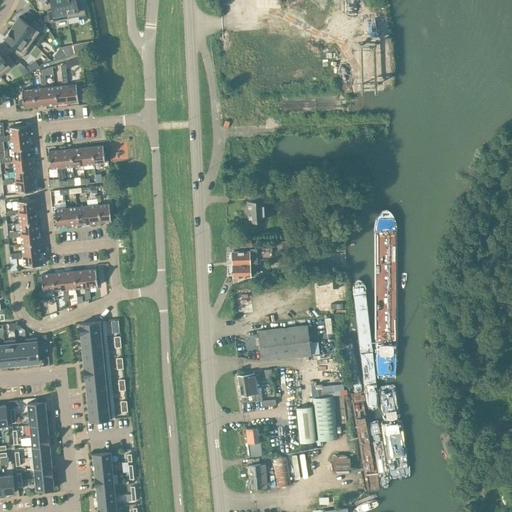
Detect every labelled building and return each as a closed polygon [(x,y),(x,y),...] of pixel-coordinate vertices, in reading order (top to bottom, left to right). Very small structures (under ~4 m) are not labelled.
[(55,21),(67,18),(63,0),(50,0),(53,9),(47,10),(49,22),(55,21)] [(85,14),(83,3),(77,4),(76,0),(63,0),(67,18),(80,16),(85,14)] [(44,27),(34,21),(31,25),(18,16),(11,26),(33,42),(44,27)] [(7,28),(3,34),(5,35),(4,37),(16,46),(13,51),(22,57),(33,42),(11,27),(9,30),(7,28)] [(81,52),(79,43),(73,45),(75,54),(81,52)] [(16,64),(9,55),(4,59),(0,54),(0,74),(1,76),(16,64)] [(76,84),(65,85),(67,102),(78,101),(76,84)] [(65,85),(54,86),(56,103),(67,102),(65,85)] [(54,86),(44,87),(45,104),(56,103),(54,86)] [(44,87),(33,88),(35,105),(45,104),(44,87)] [(35,105),(33,88),(22,90),(23,107),(35,105)] [(11,138),(28,136),(26,125),(9,127),(11,138)] [(11,138),(12,148),(29,147),(28,136),(11,138)] [(103,145),(92,146),(93,163),(94,163),(105,162),(103,145)] [(92,146),(81,147),(83,164),(93,163),(92,146)] [(12,148),(13,159),(30,157),(29,147),(12,148)] [(81,147),(70,148),(72,165),(83,164),(81,147)] [(70,148),(59,149),(61,166),(72,165),(70,148)] [(61,166),(59,149),(48,150),(50,167),(61,166)] [(13,159),(14,170),(31,168),(30,157),(13,159)] [(14,170),(15,181),(32,179),(31,168),(14,170)] [(33,190),(32,179),(15,181),(16,192),(21,191),(33,190)] [(251,201),(249,201),(249,220),(264,220),(264,201),(262,201),(262,194),(251,195),(251,201)] [(19,211),(36,210),(34,198),(18,200),(19,211)] [(109,203),(98,204),(100,221),(111,220),(109,203)] [(98,204),(87,205),(89,223),(100,221),(98,204)] [(87,205),(77,207),(78,224),(89,223),(87,205)] [(77,207),(66,208),(68,225),(78,224),(77,207)] [(68,225),(66,208),(55,209),(56,226),(68,225)] [(19,211),(20,222),(37,220),(36,210),(19,211)] [(20,222),(21,233),(38,231),(37,220),(20,222)] [(21,233),(22,244),(39,242),(38,231),(21,233)] [(228,237),(229,248),(251,247),(251,236),(228,237)] [(22,244),(23,254),(40,253),(39,242),(22,244)] [(232,258),(232,264),(256,263),(256,248),(250,248),(250,250),(232,251),(232,253),(230,254),(231,257),(232,258)] [(41,264),(40,253),(23,254),(24,265),(30,265),(40,264),(41,264)] [(257,275),(256,263),(232,264),(232,270),(231,271),(231,274),(233,275),(233,276),(250,276),(257,275)] [(95,269),(84,270),(86,287),(97,286),(95,269)] [(84,270),(74,271),(75,288),(86,287),(84,270)] [(74,271),(63,272),(65,289),(75,288),(74,271)] [(63,272),(52,273),(54,290),(65,289),(63,272)] [(272,272),(259,273),(260,282),(272,281),(272,272)] [(41,276),(37,276),(37,281),(42,281),(43,291),(54,290),(52,273),(41,274),(41,276)] [(103,332),(102,321),(79,323),(81,334),(103,332)] [(257,330),(261,361),(311,355),(307,325),(257,330)] [(104,343),(103,332),(81,334),(82,345),(104,343)] [(37,337),(26,338),(28,362),(39,361),(37,337)] [(28,362),(26,338),(25,338),(26,342),(16,343),(15,339),(17,363),(28,362)] [(17,363),(15,339),(4,340),(7,364),(17,363)] [(105,353),(104,343),(82,345),(83,356),(105,353)] [(106,364),(105,353),(83,356),(84,366),(106,364)] [(108,375),(106,364),(84,366),(85,377),(108,375)] [(271,368),(264,369),(265,377),(272,376),(271,368)] [(238,375),(242,401),(261,399),(258,374),(255,375),(255,373),(238,375)] [(109,386),(108,375),(85,377),(86,388),(109,386)] [(110,396),(109,386),(86,388),(87,399),(110,396)] [(111,407),(110,396),(87,399),(88,409),(111,407)] [(333,396),(313,398),(317,440),(337,437),(333,396)] [(27,403),(28,414),(46,412),(45,401),(27,403)] [(313,406),(297,408),(301,441),(316,440),(313,406)] [(112,418),(111,407),(88,409),(89,421),(112,418)] [(47,423),(46,412),(28,414),(29,425),(47,423)] [(48,434),(47,423),(29,425),(31,435),(48,434)] [(246,428),(249,456),(262,454),(258,427),(246,428)] [(50,444),(48,434),(31,435),(32,446),(50,444)] [(51,455),(50,444),(32,446),(33,457),(51,455)] [(112,463),(111,452),(93,453),(94,465),(112,463)] [(331,461),(330,461),(331,468),(334,472),(346,472),(351,472),(349,453),(344,454),(333,454),(331,461)] [(52,466),(51,455),(33,457),(34,468),(52,466)] [(285,458),(273,460),(276,486),(289,485),(285,458)] [(113,473),(112,463),(94,465),(95,475),(113,473)] [(249,465),(250,476),(266,475),(269,474),(268,473),(273,473),(273,469),(265,470),(265,463),(249,465)] [(53,477),(52,466),(34,468),(35,478),(53,477)] [(114,484),(113,473),(95,475),(96,486),(114,484)] [(15,492),(13,475),(2,476),(4,494),(15,492)] [(266,475),(250,476),(251,487),(267,486),(266,475)] [(54,488),(53,477),(35,478),(36,490),(54,488)] [(115,495),(114,484),(96,486),(97,497),(115,495)] [(116,506),(115,495),(97,497),(98,508),(116,506)]
